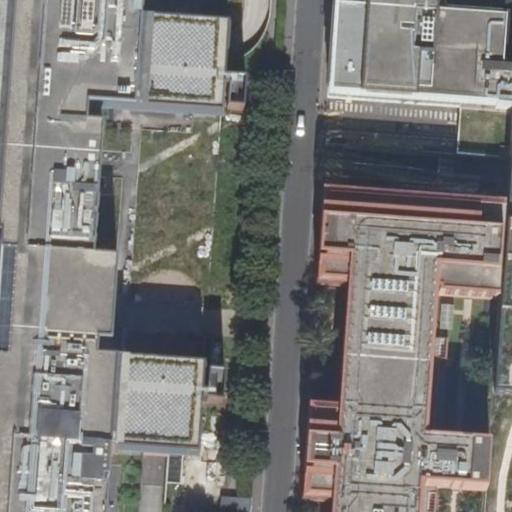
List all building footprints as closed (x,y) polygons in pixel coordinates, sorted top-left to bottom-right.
[(3,0),(0,47),(0,230),(16,0),(3,0)] [(0,511),(104,511),(109,451),(197,457),(201,404),(201,394),(203,366),(96,358),(92,358),(92,367),(67,365),(75,259),(92,260),(93,258),(102,127),(86,126),(87,107),(222,117),(224,88),(224,80),(228,26),(140,20),(141,0),(16,0),(0,230),(0,253),(27,255),(23,315),(22,315),(20,315),(19,315),(18,316),(17,317),(16,318),(16,319),(15,319),(15,320),(15,321),(15,322),(15,323),(16,324),(16,325),(17,325),(18,326),(18,327),(19,327),(20,327),(21,327),(22,327),(19,360),(0,358),(0,511)] [(336,9),(329,99),(389,103),(389,101),(413,102),(413,105),(461,109),(465,106),(473,156),(511,159),(511,138),(511,21),(489,20),(490,0),(366,0),(366,12),(343,10),(336,9)] [(245,81),(224,80),(224,88),(228,89),(245,90),(245,81)] [(228,89),(226,111),(243,112),(245,90),(228,89)] [(465,106),(461,109),(459,137),(458,155),(473,156),(465,106)] [(511,138),(511,159),(507,205),(501,298),(500,307),(499,307),(491,434),(511,435),(511,138)] [(435,511),(437,485),(458,487),(487,489),(489,461),(491,441),(462,439),(441,437),(448,337),(433,336),(437,293),(441,293),(445,234),(439,233),(439,228),(445,229),(446,226),(445,223),(445,220),(444,217),(441,215),(439,212),(437,210),(434,208),(430,206),(426,205),(422,204),(419,203),(354,195),(353,199),(351,199),(352,195),(323,193),(321,216),(327,217),(326,221),(321,221),(318,259),(324,259),(324,264),(318,263),(318,271),(320,271),(319,284),(317,284),(317,287),(344,289),(344,286),(346,286),(337,413),(335,413),(336,410),(309,408),(307,435),(312,435),(312,440),(307,439),(305,470),(310,471),(310,475),(304,475),(303,502),(328,504),(329,500),(331,500),(330,511),(435,511)] [(485,204),(354,195),(419,203),(422,204),(426,205),(430,206),(434,208),(437,210),(439,212),(441,215),(444,217),(445,220),(445,223),(446,226),(445,229),(439,228),(439,233),(445,234),(441,293),(482,296),(483,274),(480,274),(485,204)] [(501,298),(507,205),(502,205),(502,206),(497,206),(498,205),(485,204),(480,274),(483,274),(482,296),(501,298)] [(23,315),(27,255),(0,253),(0,358),(19,360),(22,327),(21,327),(20,327),(19,327),(18,327),(18,326),(17,325),(16,325),(16,324),(15,323),(15,322),(15,321),(15,320),(15,319),(16,319),(16,318),(17,317),(18,316),(19,315),(20,315),(22,315),(23,315)] [(92,358),(96,358),(97,343),(110,344),(117,260),(93,258),(92,260),(75,259),(67,365),(92,367),(92,358)] [(224,374),(207,373),(206,394),(222,395),(224,374)] [(201,404),(222,405),(222,395),(206,394),(201,394),(201,404)]
